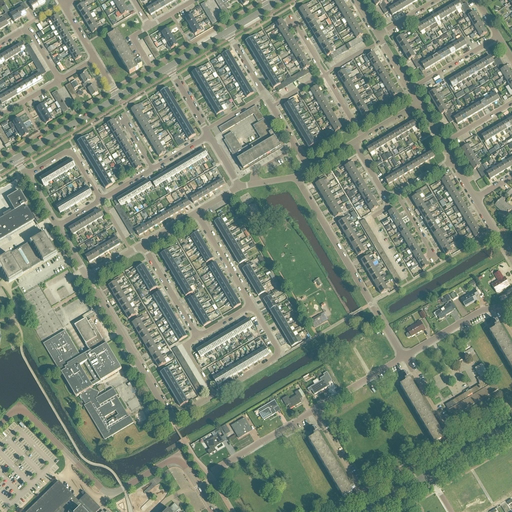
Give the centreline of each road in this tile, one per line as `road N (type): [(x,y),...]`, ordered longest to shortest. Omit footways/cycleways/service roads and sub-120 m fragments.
road 1 (residential): [(214,395),(180,416),(169,414),(87,278)]
road 2 (residential): [(403,357),(296,177)]
road 3 (tertiary): [(212,511),(178,461),(108,496)]
